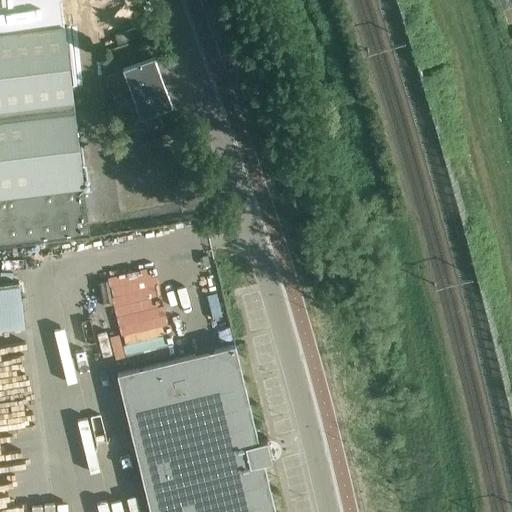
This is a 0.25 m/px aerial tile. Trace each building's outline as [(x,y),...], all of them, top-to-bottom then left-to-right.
[(0,0),(0,34),(64,26),(61,0),(0,0)] [(0,246),(90,236),(64,26),(0,34),(0,246)] [(132,93),(163,82),(153,57),(123,69),(132,93)] [(163,82),(132,93),(141,118),(172,106),(163,82)] [(94,386),(88,341),(70,344),(68,329),(52,331),(59,384),(80,381),(81,387),(94,386)] [(150,511),(275,511),(263,462),(272,460),(267,440),(267,439),(258,441),(235,344),(117,372),(150,511)] [(83,408),(69,411),(82,464),(95,461),(83,408)]
